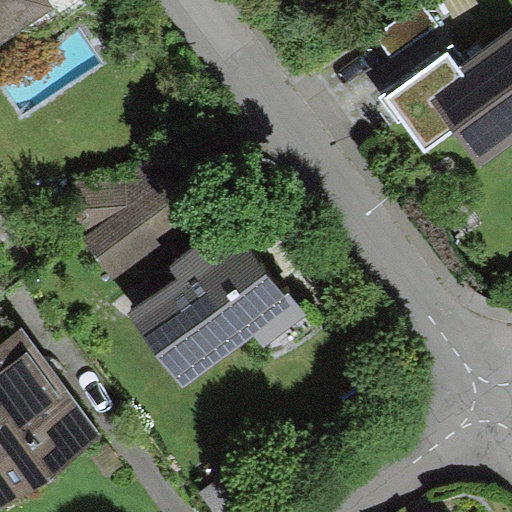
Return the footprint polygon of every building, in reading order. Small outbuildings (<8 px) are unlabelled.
[(0,0),(0,10),(15,0),(0,0)] [(511,142),(511,34),(419,99),(469,172),(511,142)] [(205,151),(82,235),(157,344),(280,261),(205,151)] [(28,331),(0,350),(0,511),(2,511),(105,442),(28,331)] [(485,511),(456,473),(405,511),(485,511)]
